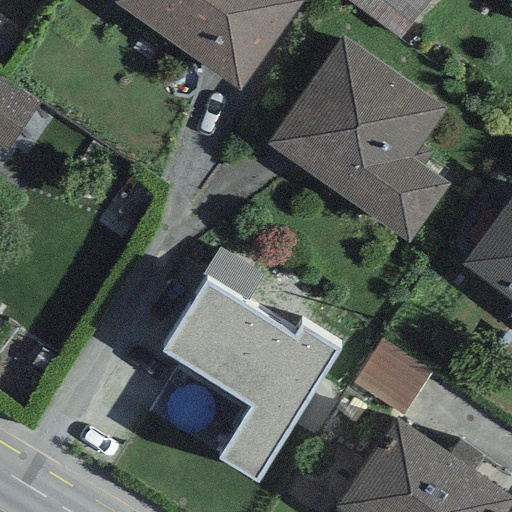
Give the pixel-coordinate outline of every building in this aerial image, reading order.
[(297,0),(123,0),(241,81),(297,0)] [(358,0),(353,13),(413,42),(432,0),(358,0)] [(445,98),(344,28),(268,136),(408,234),(449,176),(410,148),(445,98)] [(511,186),(461,256),(511,294),(511,186)] [(293,325),(205,268),(159,339),(248,396),(214,449),(255,476),(343,339),(301,312),(293,325)] [(497,511),(511,493),(511,487),(396,406),(333,495),(357,511),(497,511)]
